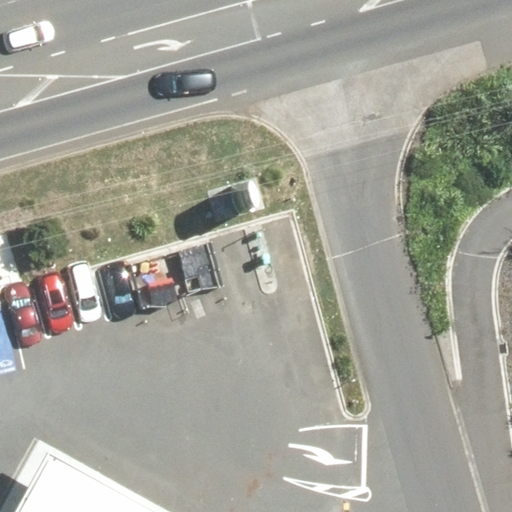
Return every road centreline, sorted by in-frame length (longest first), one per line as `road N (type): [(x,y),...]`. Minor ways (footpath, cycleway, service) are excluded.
road 1 (primary): [(0,88),(297,8)]
road 2 (primary): [(428,0),(297,8)]
